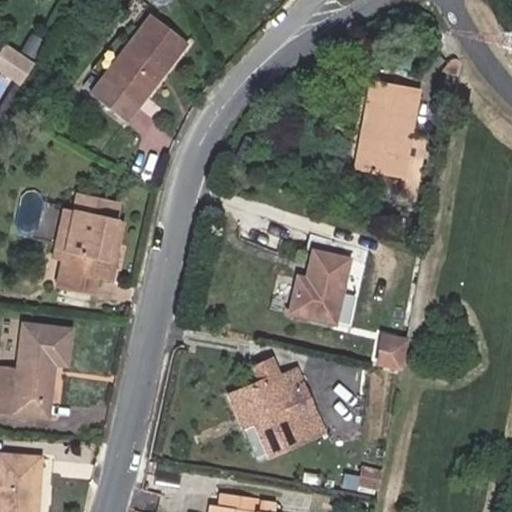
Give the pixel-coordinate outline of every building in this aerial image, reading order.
[(150,15),(124,48),(102,76),(87,96),(124,124),(186,43),(150,15)] [(20,57),(32,65),(43,49),(31,41),(20,57)] [(117,43),(96,71),(102,76),(124,48),(117,43)] [(422,160),(408,158),(411,135),(419,91),(370,82),(367,98),(375,100),(364,169),(403,176),(399,198),(414,201),(422,160)] [(364,169),(375,100),(367,98),(356,168),(364,169)] [(422,160),(425,138),(411,135),(408,158),(422,160)] [(115,263),(108,261),(117,220),(120,203),(75,193),(72,210),(63,251),(87,256),(83,273),(112,279),(115,263)] [(62,208),(53,248),(63,251),(72,210),(62,208)] [(115,263),(124,221),(117,220),(108,261),(115,263)] [(311,249),(311,251),(305,278),(298,277),(296,276),(288,313),(333,323),(347,259),(348,257),(311,249)] [(344,292),(335,321),(349,325),(358,296),(344,292)] [(69,330),(24,325),(18,370),(16,390),(0,388),(0,413),(51,418),(58,367),(71,368),(75,330),(69,330)] [(406,341),(406,338),(383,333),(376,363),(383,365),(400,369),(406,341)] [(239,415),(251,411),(255,420),(268,453),(304,438),(323,430),(314,409),(295,417),(284,391),(303,383),(296,366),(276,375),(270,361),(254,368),(260,382),(230,395),(239,415)] [(0,367),(0,388),(16,390),(18,370),(0,367)] [(314,409),(303,383),(284,391),(295,417),(314,409)] [(239,415),(243,425),(255,420),(251,411),(239,415)] [(0,511),(35,511),(39,459),(0,456),(0,511)] [(258,511),(261,497),(220,491),(218,506),(256,511),(258,511)]
